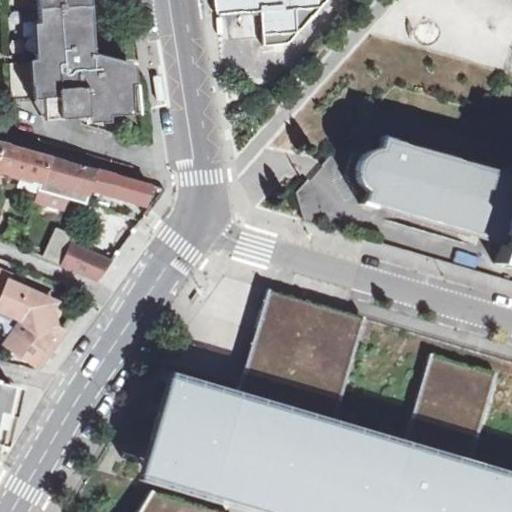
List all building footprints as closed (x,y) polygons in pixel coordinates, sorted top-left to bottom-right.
[(35,0),(40,61),(33,62),(36,99),(42,98),(55,98),(56,114),(85,112),(85,119),(132,115),(138,114),(136,88),(135,85),(134,71),(134,70),(125,70),(113,71),(113,70),(113,61),(113,59),(93,54),(92,51),(89,0),(35,0)] [(214,0),(217,14),(261,12),(263,46),(287,44),(326,0),(214,0)] [(156,85),(148,86),(152,111),(155,110),(160,109),(156,85)] [(56,114),(55,98),(42,98),(43,115),(56,114)] [(511,166),(510,166),(507,174),(397,142),(397,140),(393,139),(391,138),(386,137),(384,137),(380,135),(378,142),(372,141),(351,152),(345,175),(357,195),(362,197),(360,204),(364,206),(373,208),(377,209),(377,207),(500,243),(499,248),(494,263),(511,268),(511,166)] [(47,155),(4,143),(0,155),(0,170),(20,176),(39,181),(47,155)] [(97,169),(47,155),(39,181),(48,183),(88,195),(90,189),(97,169)] [(97,169),(90,189),(144,205),(146,199),(157,202),(165,190),(159,187),(150,184),(97,169)] [(39,181),(20,176),(17,187),(37,193),(39,181)] [(39,181),(37,193),(35,198),(43,200),(48,183),(39,181)] [(301,225),(318,232),(317,225),(305,181),(305,184),(293,197),(301,225)] [(56,228),(43,257),(97,281),(111,263),(90,253),(71,245),(75,237),(56,228)] [(117,254),(94,245),(90,253),(111,263),(117,254)] [(7,346),(38,367),(57,339),(62,332),(44,320),(55,303),(6,284),(0,297),(0,310),(12,314),(10,319),(15,330),(17,331),(7,346)] [(266,291),(257,320),(355,349),(363,320),(266,291)] [(235,393),(205,489),(279,511),(511,511),(511,487),(465,474),(468,464),(495,375),(429,355),(401,443),(399,451),(330,430),(332,422),(355,349),(257,320),(235,393)] [(136,474),(258,511),(279,511),(205,489),(235,393),(167,373),(136,474)] [(0,415),(7,417),(8,413),(13,393),(14,388),(0,384),(0,415)] [(399,451),(401,443),(332,422),(330,430),(399,451)] [(511,487),(511,477),(468,464),(465,474),(511,487)] [(138,511),(215,511),(151,491),(138,511)]
